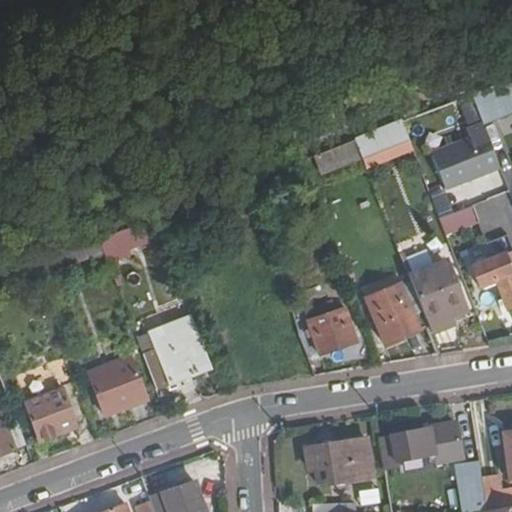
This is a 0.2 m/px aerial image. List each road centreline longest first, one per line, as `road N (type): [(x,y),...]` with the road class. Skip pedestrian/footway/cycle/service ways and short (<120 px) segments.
road 1 (residential): [(511,369),(245,415)]
road 2 (residential): [(245,415),(0,504)]
